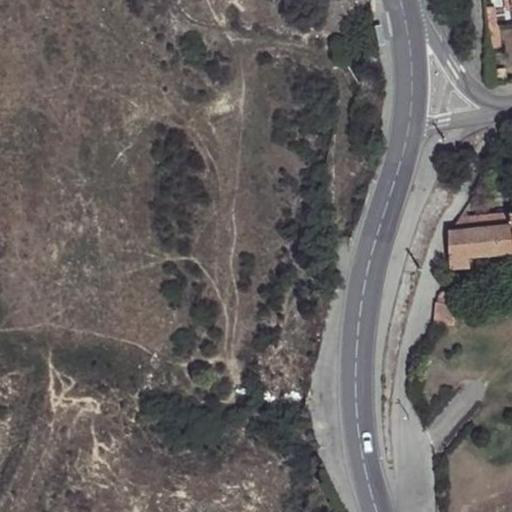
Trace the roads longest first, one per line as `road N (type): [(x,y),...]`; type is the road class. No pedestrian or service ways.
road 1 (residential): [(374,503),(358,395),(364,299),(412,126)]
road 2 (unclassified): [(374,503),(419,453),(401,394),(404,348),(438,231),(466,186)]
road 3 (residential): [(511,104),(486,100),(412,22)]
